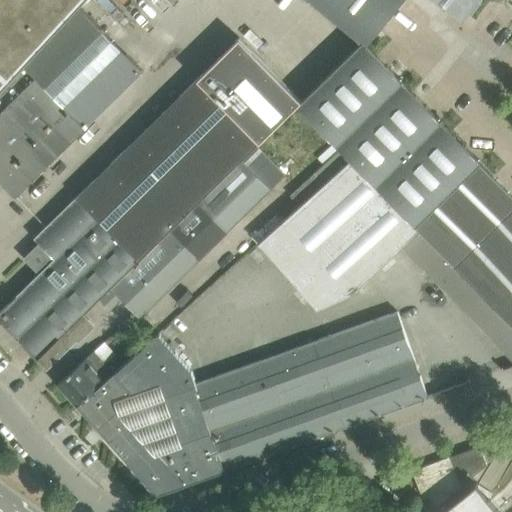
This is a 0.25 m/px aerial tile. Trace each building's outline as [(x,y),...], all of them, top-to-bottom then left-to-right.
[(0,0),(0,89),(82,0),(0,0)] [(310,0),(361,42),(365,45),(401,0),(438,0),(461,18),(476,0),(310,0)] [(23,66),(0,91),(0,180),(15,196),(143,71),(78,6),(23,66)] [(238,37),(46,227),(36,237),(56,258),(0,311),(0,320),(37,359),(82,315),(99,299),(297,104),(301,100),(238,37)] [(297,104),(351,159),(421,231),(511,323),(511,196),(365,45),(361,42),(301,100),(297,104)] [(271,189),(241,159),(99,299),(111,310),(123,298),(141,317),(271,189)] [(511,323),(421,231),(351,159),(323,184),(301,203),(358,287),(402,247),(511,359),(511,363),(501,367),(502,370),(511,366),(511,323)] [(289,195),(299,206),(301,203),(323,184),(314,174),(289,195)] [(350,295),(358,287),(301,203),(299,206),(258,242),(259,244),(259,243),(317,309),(350,295)] [(210,286),(203,279),(195,285),(202,293),(210,286)] [(78,404),(152,487),(157,493),(428,397),(397,311),(196,383),(160,335),(160,334),(159,333),(114,373),(78,404)] [(93,326),(82,315),(37,359),(46,368),(77,339),(79,341),(93,326)] [(94,350),(62,378),(58,382),(78,404),(114,373),(94,350)] [(487,464),(480,446),(454,455),(449,457),(471,477),(487,464)] [(501,511),(476,482),(439,511),(501,511)]
